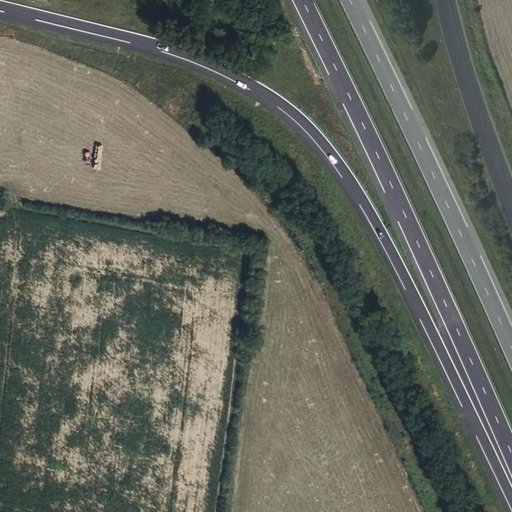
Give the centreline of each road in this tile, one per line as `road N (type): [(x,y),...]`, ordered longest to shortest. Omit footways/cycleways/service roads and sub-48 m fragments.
road 1 (motorway): [(0,6),(192,57),(295,115),(377,224),(511,499)]
road 2 (motorway): [(299,0),(511,460)]
road 3 (motorway): [(511,356),(344,0)]
road 4 (motorway): [(511,205),(445,0)]
